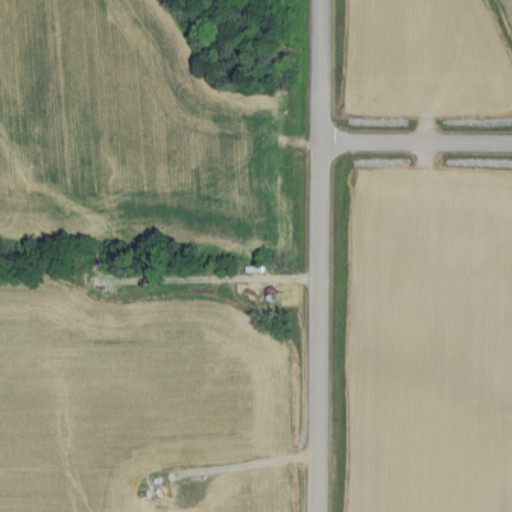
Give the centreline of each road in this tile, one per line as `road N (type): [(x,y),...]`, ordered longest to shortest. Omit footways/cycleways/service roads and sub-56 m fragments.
road 1 (residential): [(318,511),(324,0)]
road 2 (residential): [(511,141),(326,140)]
